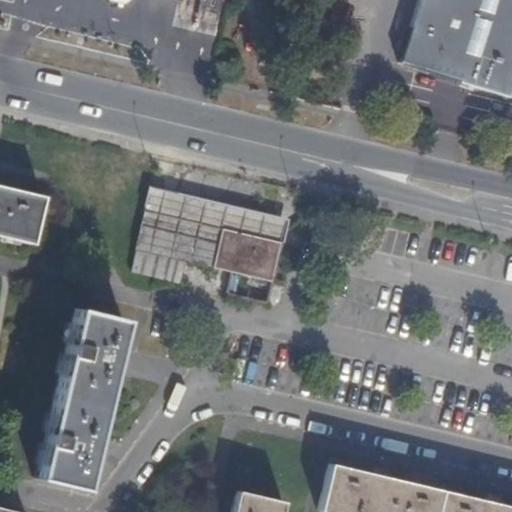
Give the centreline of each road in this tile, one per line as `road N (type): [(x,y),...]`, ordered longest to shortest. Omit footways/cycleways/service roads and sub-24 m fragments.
road 1 (residential): [(95,511),(189,386),(511,460)]
road 2 (secondary): [(347,165),(0,83)]
road 3 (secondary): [(511,188),(391,162),(347,165)]
road 4 (unknown): [(62,0),(200,28)]
road 5 (secondary): [(347,165),(382,190),(475,212)]
